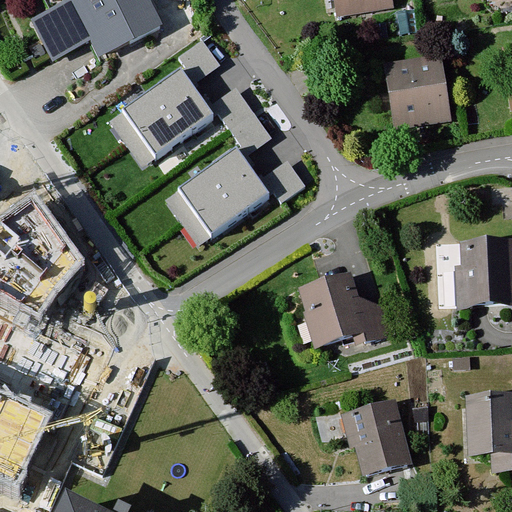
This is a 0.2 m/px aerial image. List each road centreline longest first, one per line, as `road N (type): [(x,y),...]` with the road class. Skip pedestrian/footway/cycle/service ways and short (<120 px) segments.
road 1 (residential): [(164,317),(355,200),(443,168),(511,155)]
road 2 (residential): [(0,92),(164,317)]
road 3 (residential): [(164,317),(293,511)]
